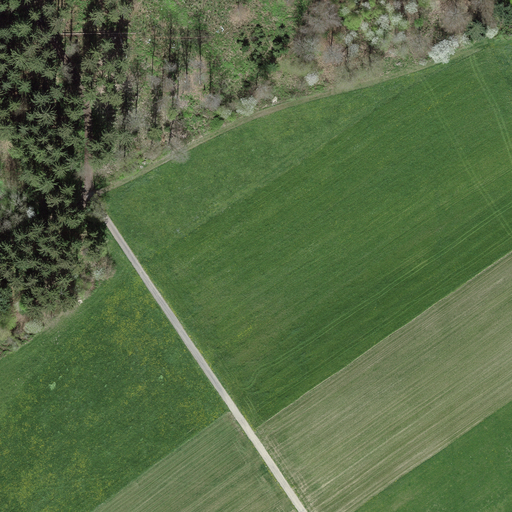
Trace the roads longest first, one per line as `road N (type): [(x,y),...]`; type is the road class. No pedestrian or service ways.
road 1 (residential): [(90,161),(132,258),(302,511)]
road 2 (track): [(17,0),(82,90),(90,161)]
